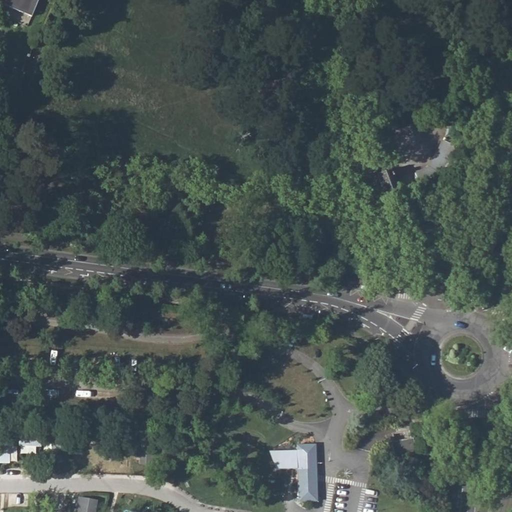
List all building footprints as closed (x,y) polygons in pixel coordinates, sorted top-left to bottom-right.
[(0,3),(9,7),(33,17),(39,0),(0,0),(0,80),(3,74),(0,72),(0,3)] [(3,103),(11,106),(18,90),(10,87),(3,103)] [(456,145),(444,139),(430,167),(416,173),(419,181),(441,172),(443,173),(454,151),(453,151),(456,145)] [(377,175),(387,195),(399,190),(391,169),(377,175)] [(441,172),(419,181),(423,193),(446,184),(441,172)] [(316,444),(297,445),(298,502),(317,501),(317,477),(316,444)] [(387,454),(394,478),(419,470),(412,446),(392,452),(387,454)] [(78,511),(96,511),(98,498),(79,497),(78,511)] [(67,511),(67,498),(57,498),(56,511),(67,511)] [(11,511),(21,511),(22,500),(12,500),(11,511)]
